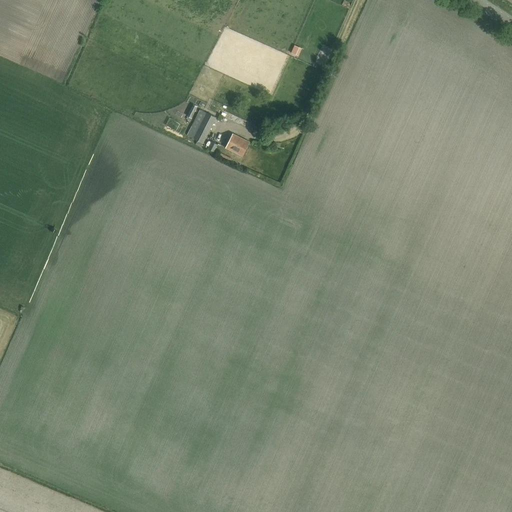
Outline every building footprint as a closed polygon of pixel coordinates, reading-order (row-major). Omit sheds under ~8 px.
[(293,53),(301,57),(305,48),(297,45),(293,53)] [(216,118),(207,113),(193,139),(197,141),(196,145),(201,148),(216,118)] [(249,143),(232,134),(225,148),(242,157),(249,143)] [(217,145),(211,142),(209,146),(206,144),(204,147),(213,152),(217,145)] [(232,159),(219,153),(217,157),(230,163),(232,159)]
